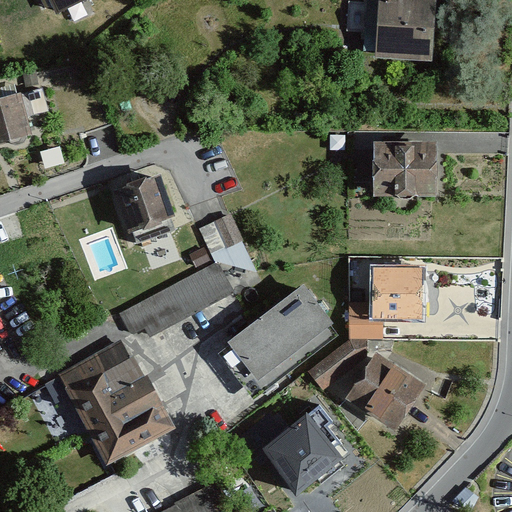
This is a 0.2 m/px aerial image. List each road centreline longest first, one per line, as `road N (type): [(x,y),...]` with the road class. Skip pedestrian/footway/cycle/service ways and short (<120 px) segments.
road 1 (residential): [(0,207),(207,140)]
road 2 (residential): [(424,511),(511,406)]
